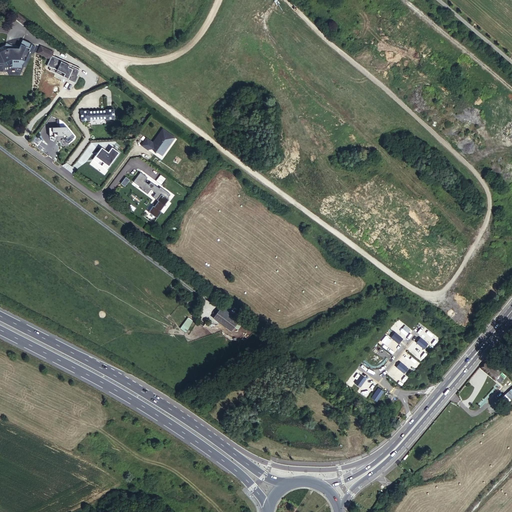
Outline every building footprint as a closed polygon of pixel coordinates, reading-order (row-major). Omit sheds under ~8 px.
[(25,24),(27,18),(18,13),(15,19),(25,24)] [(23,43),(22,43),(20,47),(14,48),(14,46),(7,42),(6,43),(0,47),(0,64),(4,65),(4,66),(12,66),(22,66),(22,59),(26,61),(29,63),(36,51),(38,47),(25,40),(23,43)] [(63,44),(58,41),(55,46),(59,49),(63,44)] [(54,53),(42,47),(38,54),(51,60),(54,53)] [(85,103),(76,104),(77,114),(86,111),(102,109),(102,111),(110,109),(109,99),(100,100),(100,102),(85,104),(85,103)] [(76,135),(68,125),(51,124),(50,133),(63,134),(68,142),(74,138),(73,137),(76,135)] [(148,149),(150,146),(154,149),(155,152),(158,152),(162,155),(166,150),(162,147),(168,140),(171,142),(175,137),(163,128),(153,142),(147,138),(142,145),(148,149)] [(168,140),(162,147),(166,150),(171,142),(168,140)] [(103,164),(108,168),(121,151),(114,146),(110,151),(103,146),(94,158),(99,161),(101,158),(106,161),(103,164)] [(142,187),(142,188),(148,193),(151,189),(156,192),(153,196),(159,200),(154,206),(153,205),(149,211),(157,217),(162,211),(161,211),(169,199),(168,198),(171,194),(161,187),(160,188),(151,182),(149,184),(145,181),(148,177),(141,172),(134,181),(142,187)] [(226,307),(216,321),(234,335),(237,330),(240,332),(244,327),(241,325),(244,321),(226,307)] [(186,317),(181,329),(187,332),(192,319),(186,317)] [(500,375),(487,363),(483,368),(496,380),(500,375)] [(505,379),(500,375),(496,380),(501,384),(505,379)] [(378,388),(371,398),(377,402),(384,392),(378,388)] [(507,405),(511,400),(506,394),(498,400),(501,403),(503,401),(507,405)]
